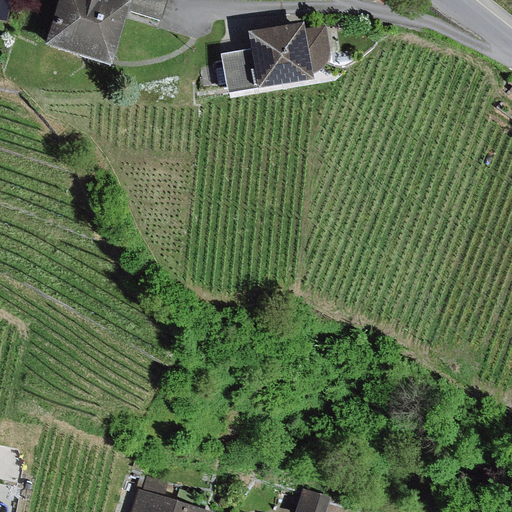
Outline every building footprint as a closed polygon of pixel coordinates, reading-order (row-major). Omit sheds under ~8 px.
[(8,0),(0,0),(0,19),(5,21),(8,0)] [(58,0),(45,45),(112,66),(128,11),(162,21),(168,0),(58,0)] [(304,28),(304,23),(247,32),(251,50),(221,55),(228,95),(314,80),(313,73),(320,70),(327,65),(329,58),(330,50),(326,26),(304,28)] [(0,511),(4,511),(14,469),(0,466),(0,511)] [(327,511),(332,498),(303,488),(295,511),(327,511)] [(211,511),(138,489),(131,511),(211,511)]
